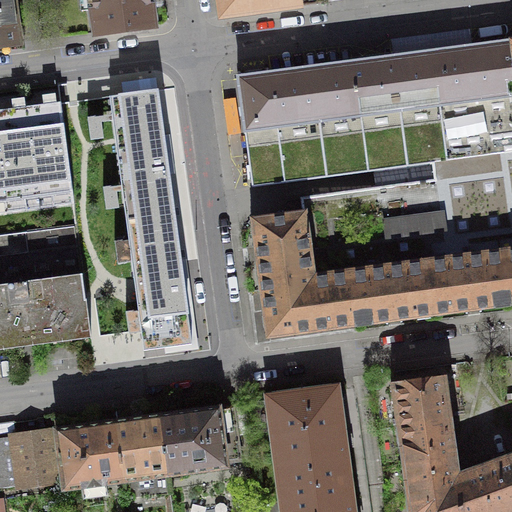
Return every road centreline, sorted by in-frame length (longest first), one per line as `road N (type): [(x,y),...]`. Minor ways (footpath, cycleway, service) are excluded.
road 1 (residential): [(236,369),(193,42)]
road 2 (residential): [(193,42),(511,0)]
road 3 (residential): [(511,332),(236,369)]
road 4 (residential): [(236,369),(0,401)]
road 5 (residential): [(0,68),(193,42)]
